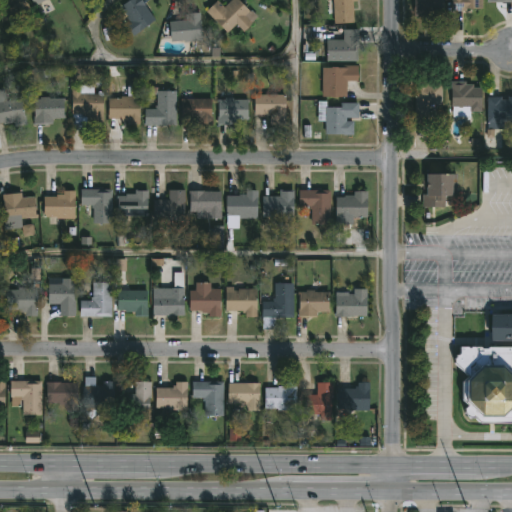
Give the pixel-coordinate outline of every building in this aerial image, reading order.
[(25,0),(29,7),(3,21),(0,15),(0,0),(25,0)] [(141,0),(154,19),(132,35),(125,25),(130,22),(119,6),(128,0),(141,0)] [(230,0),(239,0),(249,10),(250,9),(257,16),(243,31),(236,24),(227,32),(206,11),(217,0),(223,7),(230,0)] [(353,10),(354,22),(334,23),(333,16),(328,16),(326,0),(357,0),(352,1),(353,10)] [(443,0),(443,16),(414,16),(414,0),(443,0)] [(482,0),(482,8),(470,8),(470,10),(450,10),(450,0),(482,0)] [(202,40),(170,41),(168,21),(186,19),(185,14),(200,13),(202,40)] [(357,61),(326,61),(326,39),(343,39),(343,29),(359,29),(357,61)] [(345,96),(322,96),(322,67),(345,67),(345,65),(358,65),(358,80),(353,81),(353,89),(349,89),(349,96),(345,96)] [(428,81),(428,84),(441,84),(442,104),(428,104),(428,123),(415,123),(414,81),(428,81)] [(464,81),(464,83),(472,83),(472,87),(481,87),(480,111),(470,111),(470,116),(452,116),(452,106),(451,106),(451,81),(464,81)] [(94,85),(93,93),(102,94),(102,125),(72,124),(72,89),(79,89),(79,85),(94,85)] [(0,88),(4,88),(7,101),(22,98),(26,123),(14,125),(13,120),(0,122),(0,88)] [(144,125),(143,125),(143,109),(154,109),(154,107),(157,107),(157,91),(176,91),(175,126),(144,125)] [(286,95),(286,125),(270,125),(270,115),(254,115),(254,95),(286,95)] [(49,96),(49,98),(63,98),(63,118),(52,119),(52,124),(34,124),(33,99),(39,99),(39,97),(49,96)] [(139,96),(139,124),(126,124),(126,120),(120,120),(120,118),(108,118),(108,98),(120,98),(121,96),(139,96)] [(511,96),(511,121),(503,121),(503,129),(494,129),(494,138),(487,138),(487,97),(501,97),(501,99),(508,99),(508,96),(511,96)] [(234,98),(248,99),(248,119),(233,119),(233,125),(216,124),(217,116),(218,116),(218,98),(234,98)] [(212,115),(212,124),(199,124),(199,120),(181,120),(181,99),(211,99),(211,115),(212,115)] [(327,101),(327,107),(341,107),(341,102),(358,103),(358,118),(346,117),(346,121),(353,121),(353,134),(325,134),(325,121),(317,121),(317,101),(327,101)] [(433,207),(423,207),(422,194),(425,194),(425,174),(457,174),(457,196),(444,196),(444,207),(433,207)] [(294,189),(293,218),(262,217),(262,196),(278,196),(278,188),(294,189)] [(112,189),(112,223),(92,223),(92,208),(91,208),(91,205),(79,205),(79,189),(112,189)] [(74,190),(74,218),(42,217),(43,196),(56,196),(56,194),(61,194),(62,190),(74,190)] [(147,216),(117,215),(117,196),(124,196),(124,193),(133,194),(133,190),(147,190),(147,216)] [(184,190),(184,221),(153,220),(153,200),(167,200),(168,190),(184,190)] [(258,190),(258,218),(242,218),(242,216),(226,216),(226,195),(239,196),(239,194),(245,194),(245,190),(258,190)] [(331,190),(330,224),(311,223),(311,209),(308,209),(308,206),(299,206),(299,190),(331,190)] [(221,191),(221,219),(196,219),(196,210),(189,210),(189,191),(221,191)] [(352,225),(335,224),(336,197),(344,197),(344,194),(354,195),(354,191),(368,191),(367,217),(352,217),(352,225)] [(21,192),(21,197),(33,196),(35,217),(21,219),(21,227),(4,229),(3,217),(5,217),(3,194),(21,192)] [(74,279),(75,317),(60,317),(60,304),(47,304),(47,284),(61,284),(61,279),(74,279)] [(83,317),(79,317),(79,300),(89,300),(89,297),(92,297),(92,282),(111,283),(111,317),(83,317)] [(211,283),(211,289),(221,289),(220,317),(208,317),(208,313),(202,313),(202,311),(188,311),(188,290),(195,290),(195,282),(211,283)] [(265,329),(262,329),(262,301),(272,301),(272,297),(274,297),(274,283),(293,283),(293,318),(275,318),(275,329),(265,329)] [(232,287),(232,290),(256,289),(257,317),(244,318),(244,313),(242,313),(242,310),(225,310),(225,287),(232,287)] [(37,288),(37,316),(25,316),(25,312),(17,312),(17,310),(4,310),(4,290),(17,290),(17,288),(37,288)] [(183,288),(184,316),(153,315),(153,295),(170,293),(170,288),(183,288)] [(313,290),(313,292),(329,292),(329,313),(316,312),(316,318),(297,317),(299,292),(305,292),(305,289),(313,290)] [(338,317),(335,317),(335,295),(353,294),(353,289),(367,289),(367,316),(338,317)] [(146,290),(146,316),(134,316),(134,312),(124,312),(124,310),(116,310),(117,290),(146,290)] [(511,341),(490,341),(491,309),(503,310),(503,314),(511,314),(511,341)] [(511,347),(511,424),(480,424),(475,419),(466,417),(464,414),(464,410),(467,406),(462,400),(462,383),(467,377),(454,364),(455,356),(459,354),(459,347),(466,347),(469,350),(470,347),(480,347),(481,349),(486,350),(488,347),(511,347)] [(95,377),(95,385),(102,385),(102,382),(113,381),(113,409),(94,410),(94,408),(82,408),(82,387),(84,387),(84,377),(95,377)] [(41,381),(41,415),(22,415),(22,401),(20,401),(20,407),(10,407),(9,381),(41,381)] [(223,382),(222,415),(204,415),(204,398),(191,398),(191,381),(223,382)] [(61,382),(77,382),(77,410),(65,410),(65,405),(59,405),(59,402),(45,402),(45,382),(61,382)] [(150,382),(150,398),(148,398),(148,406),(152,406),(152,411),(149,411),(149,420),(121,420),(121,394),(135,395),(135,382),(150,382)] [(186,382),(185,409),(155,408),(155,388),(171,389),(171,386),(175,386),(175,382),(186,382)] [(296,383),(295,410),(264,408),(265,388),(278,388),(278,386),(284,386),(284,382),(296,383)] [(333,383),(331,421),(313,420),(313,415),(304,415),(305,395),(316,395),(317,382),(333,383)] [(369,411),(338,412),(337,389),(355,388),(355,387),(357,387),(357,383),(368,382),(369,411)] [(259,384),(258,411),(245,410),(245,406),(227,404),(228,383),(259,384)]
